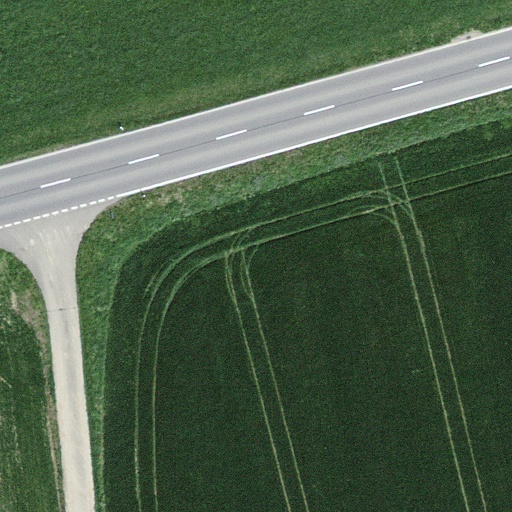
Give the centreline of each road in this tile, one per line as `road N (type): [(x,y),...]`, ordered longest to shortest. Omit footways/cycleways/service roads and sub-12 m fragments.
road 1 (secondary): [(511,56),(0,198)]
road 2 (track): [(80,511),(50,185)]
